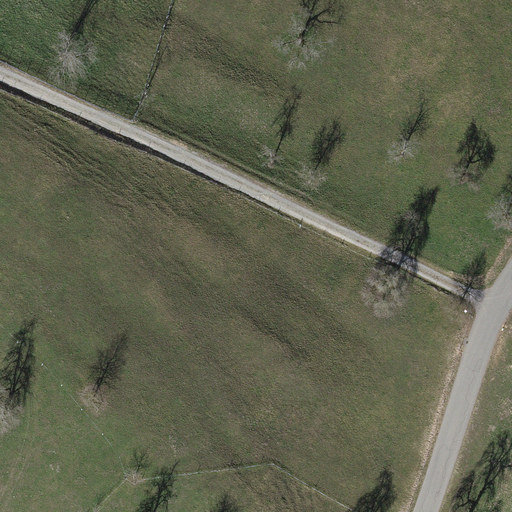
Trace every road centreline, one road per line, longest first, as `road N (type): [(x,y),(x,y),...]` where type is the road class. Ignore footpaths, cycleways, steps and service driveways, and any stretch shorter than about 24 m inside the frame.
road 1 (track): [(497,307),(0,69)]
road 2 (unclassified): [(511,283),(486,331),(426,511)]
